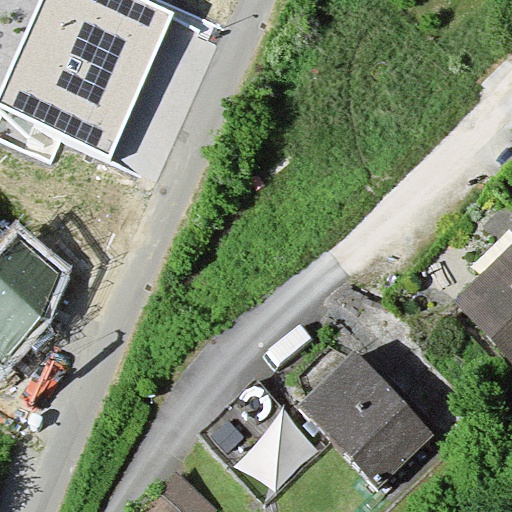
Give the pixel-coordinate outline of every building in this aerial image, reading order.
[(0,0),(0,111),(5,116),(108,163),(170,14),(140,0),(0,0)] [(3,242),(0,239),(0,371),(1,373),(48,320),(68,272),(18,227),(3,242)] [(511,260),(455,316),(511,374),(511,260)] [(437,443),(354,365),(305,416),(388,494),(437,443)] [(259,384),(200,440),(263,506),(322,450),(259,384)] [(217,511),(179,478),(148,511),(217,511)]
